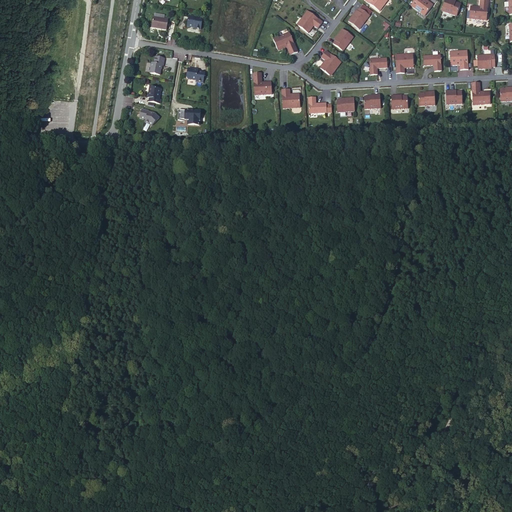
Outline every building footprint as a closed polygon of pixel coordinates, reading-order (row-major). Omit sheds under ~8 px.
[(364,0),(379,12),(385,4),(383,3),(385,0),(364,0)] [(414,0),(410,6),(418,11),(419,10),(426,15),(433,5),(425,0),(414,0)] [(450,0),(445,0),(441,11),(457,16),(461,4),(452,1),(452,0),(450,0)] [(470,7),(469,19),(487,21),(488,0),(480,0),(480,8),(470,7)] [(348,22),(359,30),(369,16),(359,8),(353,16),(352,16),(348,22)] [(307,11),(301,19),(303,20),(298,26),(308,34),(313,26),(317,29),(322,23),(307,11)] [(166,19),(152,16),(150,27),(164,30),(166,19)] [(201,18),(187,16),(185,27),(193,28),(193,29),(199,30),(201,18)] [(339,36),(333,44),(343,52),(353,38),(342,29),(338,35),(339,36)] [(288,32),(272,39),(277,50),(286,47),(290,55),(297,52),(288,32)] [(325,61),(319,69),(328,76),(334,69),(335,70),(341,63),(326,51),(321,58),(325,61)] [(450,54),(450,66),(460,66),(460,71),(468,70),(467,52),(458,52),(458,54),(450,54)] [(395,55),(396,74),(404,74),(404,69),(413,68),(413,57),(404,57),(404,55),(395,55)] [(494,55),(477,56),(478,70),(485,70),(485,69),(495,68),(494,55)] [(149,62),(148,73),(158,75),(159,65),(161,65),(162,58),(153,56),(152,63),(149,62)] [(440,56),(423,57),(423,67),(434,66),(434,72),(441,72),(440,56)] [(369,60),(370,76),(377,75),(377,69),(387,69),(387,59),(369,60)] [(194,81),(201,83),(202,73),(196,72),(196,70),(186,68),(184,79),(194,80),(194,81)] [(253,74),(254,96),(271,95),(271,82),(261,83),(261,74),(253,74)] [(479,84),(471,84),(473,106),(490,105),(489,92),(480,93),(479,84)] [(146,102),(158,104),(158,99),(157,99),(158,89),(154,88),(154,87),(148,86),(146,94),(147,94),(146,98),(147,98),(146,102)] [(500,90),(500,102),(511,101),(511,87),(509,88),(509,89),(500,90)] [(281,90),(282,109),(291,109),(291,107),(299,106),(298,94),(289,95),(289,90),(281,90)] [(445,91),(446,105),(462,104),(462,92),(452,92),(452,91),(445,91)] [(419,107),(435,106),(434,92),(428,92),(428,93),(418,94),(419,107)] [(363,97),(364,110),(380,109),(380,95),(373,96),(373,97),(363,97)] [(391,96),(392,110),(408,109),(407,96),(397,97),(397,96),(391,96)] [(308,98),(309,114),(326,113),(326,104),(315,104),(315,98),(308,98)] [(336,101),(337,113),(354,112),(353,99),(346,99),(346,100),(336,101)] [(146,124),(149,126),(157,118),(152,113),(146,112),(146,111),(140,109),(138,118),(144,120),(143,123),(146,124)] [(185,125),(197,125),(198,111),(176,110),(176,119),(186,119),(185,125)]
